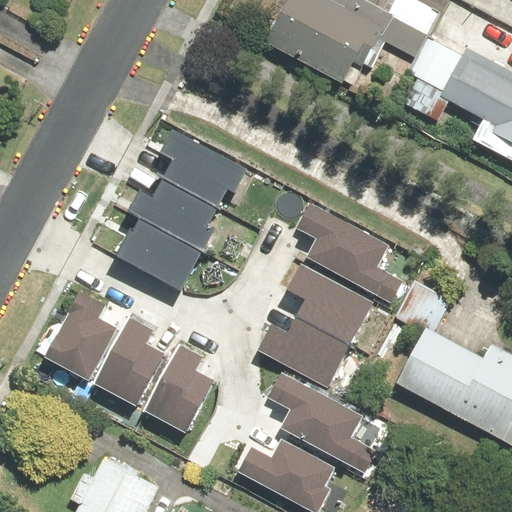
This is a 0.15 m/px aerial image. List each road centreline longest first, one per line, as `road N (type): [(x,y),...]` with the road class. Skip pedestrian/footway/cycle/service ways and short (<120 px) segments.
road 1 (residential): [(7,233),(130,0)]
road 2 (residential): [(7,233),(200,328)]
